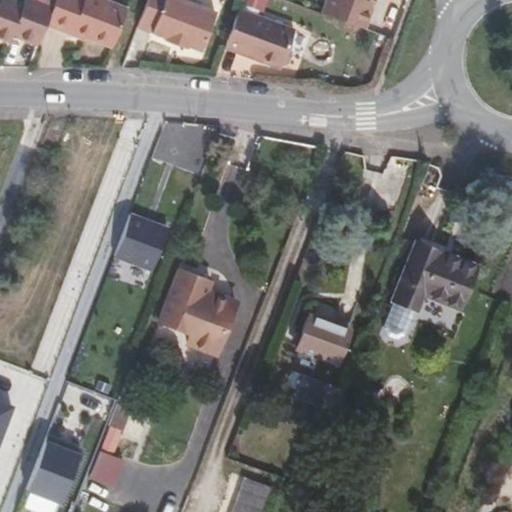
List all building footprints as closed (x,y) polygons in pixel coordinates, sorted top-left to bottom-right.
[(34,0),(32,6),(50,12),(54,0),(34,0)] [(46,23),(71,33),(73,27),(84,31),(112,43),(125,8),(103,0),(54,0),(50,12),(46,23)] [(146,0),(137,26),(163,36),(163,38),(184,47),(185,44),(199,49),(213,12),(181,0),(146,0)] [(364,7),(366,0),(325,0),(321,13),(363,28),(370,9),(364,7)] [(373,0),(366,0),(364,7),(370,9),(373,0)] [(13,33),(38,43),(46,23),(50,12),(32,6),(22,2),(19,8),(0,1),(0,37),(10,41),(13,33)] [(294,27),(239,6),(238,8),(223,48),(280,69),(281,66),(287,63),(291,54),(287,48),(294,27)] [(82,37),(84,31),(73,27),(71,33),(82,37)] [(169,225),(131,211),(115,255),(153,269),(169,225)] [(424,294),(461,308),(477,265),(415,242),(392,300),(417,309),(424,294)] [(159,317),(193,329),(208,288),(212,278),(179,265),(159,317)] [(235,298),(208,288),(193,329),(188,344),(215,354),(235,298)] [(294,350),(311,356),(325,320),(307,313),(294,350)] [(351,329),(325,320),(311,356),(338,365),(351,329)] [(326,385),(304,375),(297,393),(318,402),(326,385)] [(0,398),(0,442),(15,404),(0,398)] [(120,403),(90,477),(103,482),(134,408),(120,403)] [(26,489),(61,503),(82,451),(48,437),(26,489)] [(244,477),(231,511),(251,511),(262,483),(244,477)] [(264,511),(273,487),(262,483),(251,511),(264,511)]
